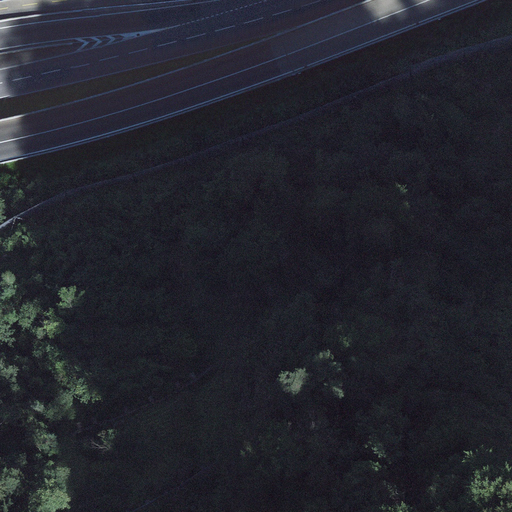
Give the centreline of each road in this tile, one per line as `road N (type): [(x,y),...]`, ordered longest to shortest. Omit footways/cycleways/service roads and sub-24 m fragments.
road 1 (motorway): [(420,0),(157,98),(0,140)]
road 2 (motorway): [(511,346),(151,511)]
road 3 (primary): [(0,81),(278,12)]
road 4 (motorway): [(278,12),(0,35)]
